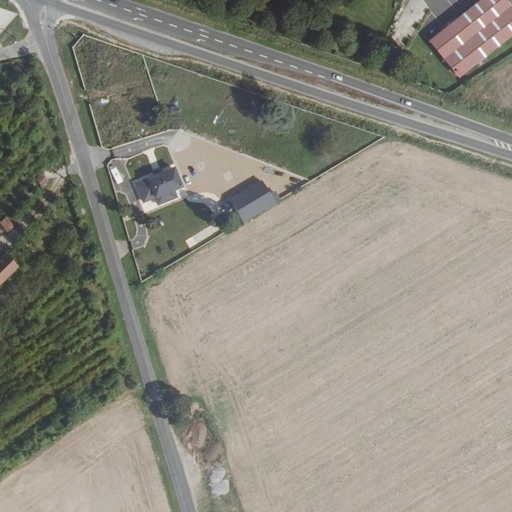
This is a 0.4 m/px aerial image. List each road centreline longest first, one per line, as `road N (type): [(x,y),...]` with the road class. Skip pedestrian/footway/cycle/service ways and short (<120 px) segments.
road 1 (tertiary): [(188,511),(46,43)]
road 2 (primary): [(56,3),(511,155)]
road 3 (tertiary): [(321,73),(77,0)]
road 4 (primary): [(321,73),(106,0)]
road 5 (primary): [(511,142),(321,73)]
